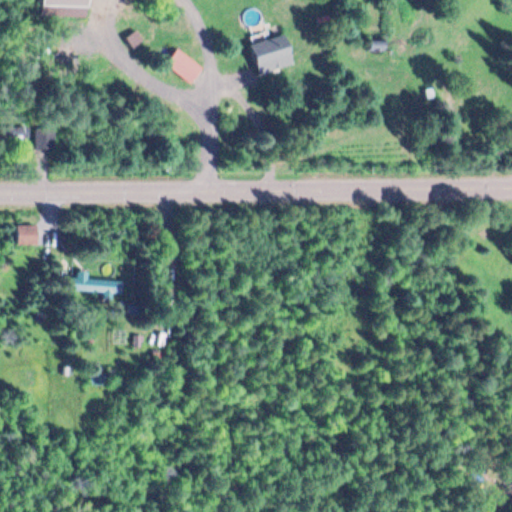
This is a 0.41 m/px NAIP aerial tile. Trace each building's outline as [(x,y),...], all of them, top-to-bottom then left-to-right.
[(247,42),(252,67),(287,59),(281,34),(247,42)] [(162,64),(187,83),(199,67),(174,47),(162,64)] [(0,144),(25,145),(25,125),(0,124),(0,144)] [(33,147),(53,147),(53,128),(33,128),(33,147)] [(15,224),(15,244),(33,244),(33,224),(15,224)] [(84,277),(84,271),(70,270),(69,290),(100,291),(100,295),(118,296),(119,279),(84,277)]
